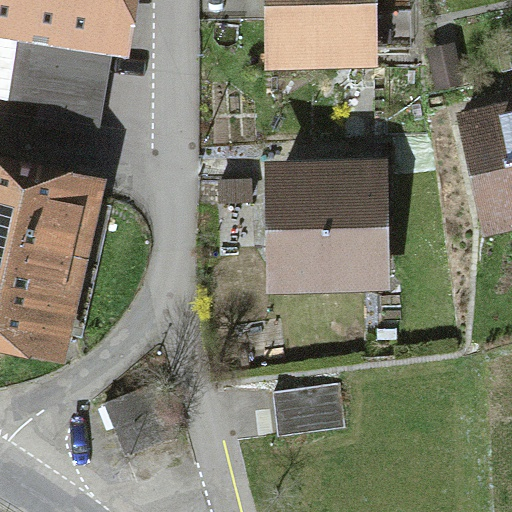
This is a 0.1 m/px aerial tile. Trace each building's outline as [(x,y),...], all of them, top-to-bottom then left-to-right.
[(0,0),(0,95),(42,104),(52,42),(67,44),(71,23),(112,29),(116,0),(0,0)] [(282,0),(283,51),(364,50),(363,0),(282,0)] [(102,77),(106,51),(67,44),(52,42),(42,104),(38,124),(96,133),(105,78),(102,77)] [(511,112),(464,123),(485,222),(511,215),(511,112)] [(0,325),(51,337),(52,329),(82,199),(84,190),(0,170),(0,325)] [(375,172),(284,173),(285,274),(376,273),(375,172)] [(128,456),(184,433),(163,380),(107,402),(128,456)] [(341,384),(276,392),(281,434),(346,427),(341,384)]
